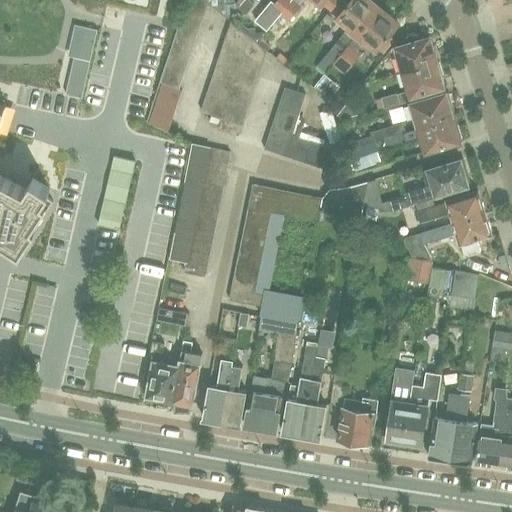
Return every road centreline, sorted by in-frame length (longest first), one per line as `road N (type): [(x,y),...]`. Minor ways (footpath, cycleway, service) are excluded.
road 1 (secondary): [(511,508),(0,418)]
road 2 (residential): [(439,0),(472,47),(511,175)]
